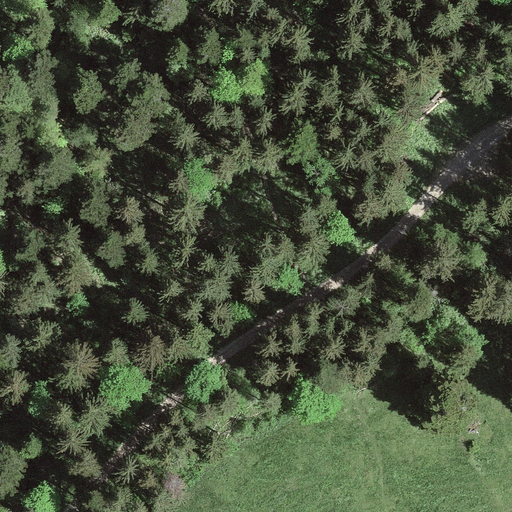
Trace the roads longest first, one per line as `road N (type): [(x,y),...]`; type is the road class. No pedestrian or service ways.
road 1 (track): [(74,511),(124,446),(221,356),(325,287)]
road 2 (track): [(325,287),(511,123)]
